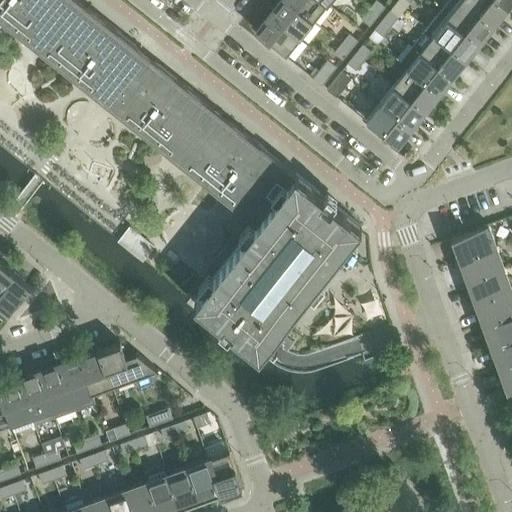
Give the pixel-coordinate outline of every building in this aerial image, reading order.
[(139,46),(81,0),(0,0),(0,17),(99,97),(100,95),(107,101),(120,79),(115,76),(139,46)] [(289,0),(281,0),(271,13),(301,37),(314,20),(289,0)] [(324,0),(289,0),(314,20),(328,3),(324,0)] [(386,6),(378,0),(375,0),(369,8),(378,15),(386,6)] [(492,23),(462,0),(448,0),(441,10),(478,40),(492,23)] [(505,7),(496,0),(462,0),(492,23),(505,7)] [(369,8),(361,18),(370,25),(378,15),(369,8)] [(382,19),(391,26),(399,16),(390,9),(382,19)] [(478,40),(441,10),(427,27),(465,57),(478,40)] [(257,30),(287,54),(301,37),(271,13),(257,30)] [(375,28),(383,35),(391,26),(382,19),(375,28)] [(421,50),(451,74),(465,57),(427,27),(414,44),(422,50),(421,50)] [(358,39),(350,32),(342,42),(351,49),(358,39)] [(335,51),(343,58),(351,49),(342,42),(335,51)] [(372,50),(363,43),(355,53),(365,60),(372,50)] [(421,50),(414,44),(400,61),(408,67),(438,91),(451,74),(421,50)] [(348,62),(357,70),(365,60),(355,53),(348,62)] [(313,77),(322,85),(329,76),(337,66),(328,58),(313,77)] [(155,59),(114,109),(241,210),(242,209),(248,214),(262,192),(257,189),(281,160),(155,59)] [(408,67),(394,84),(424,108),(438,91),(408,67)] [(342,70),(334,80),(327,89),(337,96),(344,88),(352,78),(342,70)] [(411,125),(424,108),(394,84),(381,101),(411,125)] [(367,118),(397,142),(411,125),(381,101),(367,118)] [(260,218),(260,219),(195,300),(260,353),(272,337),(359,229),(362,225),(296,172),(260,218)] [(497,245),(489,223),(452,236),(460,259),(497,245)] [(131,227),(120,240),(143,258),(153,245),(131,227)] [(505,267),(497,245),(460,259),(468,280),(505,267)] [(0,289),(15,271),(0,259),(0,289)] [(511,288),(511,287),(505,267),(468,280),(475,301),(511,288)] [(0,316),(4,320),(9,313),(32,285),(15,271),(0,289),(0,316)] [(511,312),(511,288),(475,301),(483,323),(511,312)] [(511,336),(511,312),(483,323),(491,344),(511,336)] [(511,360),(511,336),(491,344),(499,366),(511,360)] [(137,352),(126,356),(121,341),(100,349),(113,385),(157,369),(157,370),(158,369),(137,352)] [(113,385),(100,349),(79,356),(92,393),(113,385)] [(92,393),(79,356),(59,364),(76,409),(96,402),(92,393)] [(511,360),(499,366),(507,388),(511,386),(511,360)] [(76,409),(59,364),(39,371),(55,417),(76,409)] [(39,371),(18,379),(32,415),(35,424),(55,417),(39,371)] [(18,379),(0,385),(0,391),(11,422),(15,431),(35,424),(32,415),(18,379)] [(0,426),(11,422),(0,391),(0,426)] [(151,425),(173,417),(169,406),(146,414),(151,425)] [(197,427),(210,422),(206,411),(194,416),(197,427)] [(190,429),(186,419),(173,423),(177,434),(190,429)] [(131,433),(127,422),(114,427),(118,437),(131,433)] [(161,428),(165,438),(177,434),(173,423),(161,428)] [(102,443),(98,433),(86,437),(90,448),(102,443)] [(136,449),(149,444),(145,433),(133,438),(136,449)] [(73,442),(77,452),(90,448),(86,437),(73,442)] [(133,438),(121,442),(124,453),(136,449),(133,438)] [(61,458),(58,447),(45,452),(49,462),(61,458)] [(95,464),(109,459),(105,448),(91,453),(95,464)] [(242,484),(230,450),(209,458),(221,493),(243,485),(242,484)] [(33,456),(37,467),(49,462),(45,452),(33,456)] [(91,453),(80,457),(84,468),(95,464),(91,453)] [(221,493),(209,458),(188,465),(201,500),(221,493)] [(8,477),(21,473),(17,462),(4,467),(8,477)] [(55,478),(67,474),(63,463),(51,468),(55,478)] [(144,471),(148,480),(159,511),(168,511),(181,507),(168,472),(165,463),(144,471)] [(168,472),(181,507),(201,500),(188,465),(168,472)] [(4,467),(0,468),(0,480),(8,477),(4,467)] [(51,468),(39,472),(43,483),(55,478),(51,468)] [(14,493),(27,489),(23,478),(10,483),(14,493)] [(159,511),(148,480),(127,487),(135,511),(159,511)] [(10,483),(0,486),(0,492),(2,498),(14,493),(10,483)] [(107,495),(112,511),(135,511),(127,487),(107,495)] [(66,510),(66,511),(90,511),(87,502),(83,492),(62,501),(65,510),(66,510)] [(87,502),(90,511),(112,511),(107,495),(87,502)]
